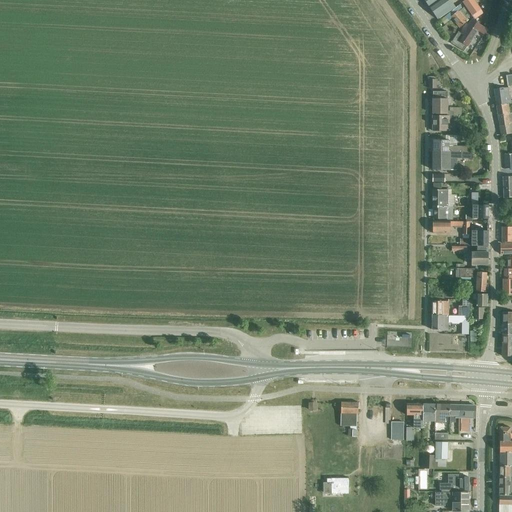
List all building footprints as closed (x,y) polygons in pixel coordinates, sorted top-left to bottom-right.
[(449,0),(423,0),(437,20),(455,7),(449,0)] [(465,0),(463,2),(475,19),(483,13),(473,0),(465,0)] [(445,17),(448,20),(450,17),(460,28),(468,20),(467,19),(469,17),(459,5),(445,17)] [(463,52),(464,51),(471,41),(481,26),(471,20),(468,25),(467,24),(464,27),(460,33),(458,32),(452,40),(450,43),(463,52)] [(428,89),(436,89),(436,80),(428,80),(428,89)] [(494,90),(496,106),(508,105),(508,104),(511,104),(510,95),(509,95),(508,88),(494,90)] [(447,92),(433,92),(433,114),(447,114),(447,116),(449,116),(461,116),(461,108),(449,108),(449,111),(447,111),(447,92)] [(501,136),(511,134),(511,133),(511,113),(510,114),(508,105),(496,106),(501,136)] [(447,116),(433,116),(433,131),(449,131),(449,116),(447,116)] [(433,140),(433,152),(471,153),(471,147),(449,146),(449,141),(433,140)] [(433,152),(433,170),(450,170),(450,158),(458,158),(471,159),(471,153),(433,152)] [(511,176),(503,177),(504,198),(511,198),(511,176)] [(440,190),(433,190),(433,207),(452,207),(454,207),(454,195),(451,195),(451,190),(448,190),(440,190)] [(488,205),(472,205),(472,206),(472,207),(472,219),(473,219),(488,219),(488,205)] [(452,207),(433,207),(433,219),(452,219),(452,207)] [(462,238),(469,239),(469,222),(432,222),(432,233),(450,234),(450,226),(454,226),(454,228),(463,228),(462,238)] [(511,227),(502,227),(502,242),(511,242),(511,227)] [(488,231),(471,231),(471,246),(477,246),(477,251),(486,251),(486,246),(488,246),(488,231)] [(511,243),(500,244),(500,254),(511,254),(511,243)] [(472,265),(487,265),(488,253),(472,252),(472,265)] [(476,292),(485,292),(487,273),(478,272),(478,269),(455,268),(455,278),(477,278),(476,292)] [(511,279),(504,279),(503,279),(503,294),(511,294),(511,279)] [(477,294),(477,296),(477,305),(476,305),(476,306),(487,306),(487,294),(477,294)] [(432,316),(448,316),(448,302),(432,302),(432,316)] [(474,308),(474,320),(484,319),(483,308),(474,308)] [(511,312),(502,312),(502,324),(511,323),(511,312)] [(448,316),(432,316),(432,330),(448,330),(448,323),(451,323),(452,324),(458,324),(460,323),(462,323),(461,334),(469,334),(469,316),(468,316),(462,316),(448,316)] [(502,334),(511,334),(511,323),(502,324),(502,334)] [(511,334),(502,334),(502,356),(511,357),(511,349),(511,334)] [(358,414),(358,403),(341,402),(341,416),(341,426),(350,426),(350,430),(348,430),(348,436),(356,437),(356,426),(357,427),(357,414),(358,414)] [(414,428),(422,428),(423,425),(423,404),(407,404),(406,415),(414,415),(414,428)] [(428,421),(435,421),(435,405),(423,404),(423,425),(428,425),(428,421)] [(445,416),(449,416),(450,405),(435,405),(435,421),(435,422),(445,422),(445,416)] [(450,405),(449,416),(456,416),(456,418),(461,418),(461,432),(469,432),(469,418),(475,419),(475,406),(450,405)] [(391,440),(403,440),(404,422),(391,422),(391,440)] [(500,452),(511,452),(511,441),(510,441),(510,428),(500,428),(500,441),(499,441),(500,452)] [(436,442),(435,459),(447,459),(448,442),(436,442)] [(511,452),(500,452),(499,466),(510,466),(511,465),(511,452)] [(425,469),(426,469),(434,470),(434,463),(434,458),(435,458),(435,456),(426,455),(425,463),(425,469)] [(499,466),(499,477),(511,476),(511,465),(510,466),(499,466)] [(447,484),(439,484),(439,490),(459,490),(459,492),(468,492),(468,477),(459,477),(459,475),(447,475),(447,484)] [(499,495),(511,496),(511,493),(511,492),(511,476),(499,477),(499,495)] [(327,479),(327,494),(349,494),(349,478),(331,478),(331,479),(327,479)] [(440,492),(435,492),(435,506),(445,506),(445,503),(452,503),(452,511),(468,511),(468,492),(459,492),(440,492)] [(499,495),(499,505),(511,504),(511,495),(511,496),(499,495)]
